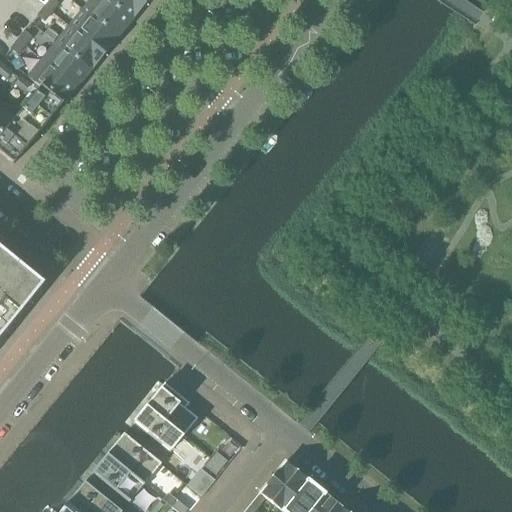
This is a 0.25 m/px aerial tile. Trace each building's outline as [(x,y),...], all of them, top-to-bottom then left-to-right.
[(50,0),(45,8),(51,13),(58,4),(53,0),(50,0)] [(103,0),(92,0),(83,11),(116,38),(130,21),(103,0)] [(137,0),(103,0),(130,21),(143,4),(137,0)] [(44,22),(51,13),(45,8),(37,16),(44,22)] [(72,25),(70,28),(102,55),(116,38),(83,11),(72,25)] [(102,55),(70,28),(56,45),(89,71),(102,55)] [(25,32),(18,41),(24,46),(31,37),(25,32)] [(18,41),(15,44),(11,50),(17,55),(24,46),(18,41)] [(56,45),(42,61),(75,88),(89,71),(56,45)] [(42,61),(28,79),(39,88),(40,87),(62,105),(75,88),(42,61)] [(0,74),(6,79),(11,73),(2,66),(0,68),(0,74)] [(24,92),(29,86),(20,78),(19,80),(15,85),(24,92)] [(62,105),(40,87),(39,88),(28,102),(50,120),(62,105)] [(28,102),(16,117),(37,135),(50,120),(28,102)] [(0,110),(0,136),(4,132),(13,121),(0,110)] [(25,150),(37,135),(16,117),(13,121),(4,132),(25,150)] [(25,150),(4,132),(0,136),(0,155),(13,165),(25,150)] [(0,335),(1,336),(2,335),(10,325),(11,324),(10,323),(41,285),(0,251),(0,335)] [(144,409),(181,439),(197,420),(184,410),(188,404),(164,384),(144,409)] [(144,409),(132,423),(169,453),(181,439),(144,409)] [(142,487),(160,465),(123,435),(105,457),(142,487)] [(221,469),(227,462),(216,453),(210,460),(221,469)] [(105,457),(91,474),(128,504),(142,487),(105,457)] [(215,476),(221,469),(210,460),(204,467),(215,476)] [(284,463),(259,494),(280,511),(281,511),(307,482),(284,463)] [(309,511),(323,495),(307,482),(281,511),(309,511)] [(118,511),(83,483),(66,505),(73,511),(118,511)] [(323,495),(309,511),(337,511),(340,509),(323,495)] [(175,511),(186,511),(187,510),(177,502),(171,509),(175,511)]
